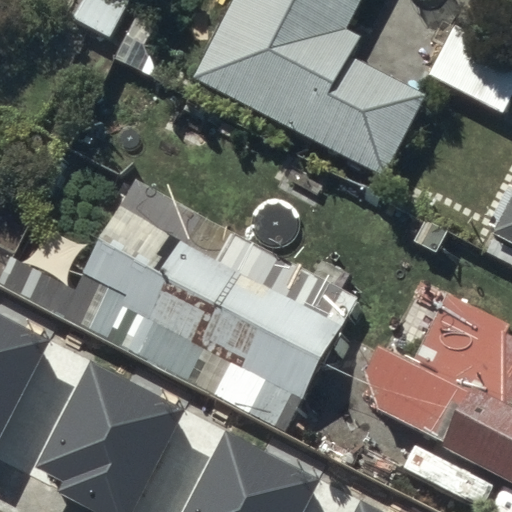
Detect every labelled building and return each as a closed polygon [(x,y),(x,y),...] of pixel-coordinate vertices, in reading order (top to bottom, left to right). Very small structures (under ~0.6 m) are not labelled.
[(137,0),(93,0),(78,29),(113,47),(137,0)] [(374,0),(239,0),(192,91),(384,191),(427,109),(421,105),(355,71),(365,51),(351,44),(374,0)] [(511,113),(511,62),(462,36),(435,87),(506,124),(511,113)] [(362,311),(139,194),(69,326),(292,443),(362,311)] [(511,218),(497,248),(511,255),(511,218)] [(511,340),(453,308),(417,373),(386,355),(371,382),(382,421),(440,451),(443,460),(511,498),(511,340)] [(31,337),(8,377),(91,424),(113,384),(31,337)] [(305,511),(325,473),(237,429),(195,511),(305,511)]
